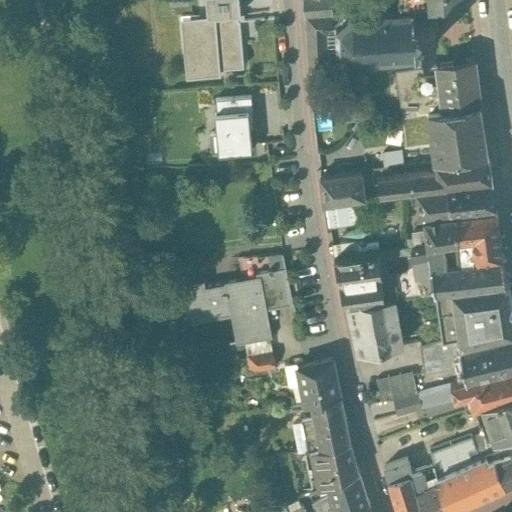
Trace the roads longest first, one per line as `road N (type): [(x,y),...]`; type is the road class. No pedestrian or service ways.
road 1 (residential): [(387,511),(307,197),(289,0)]
road 2 (residential): [(497,0),(511,120)]
